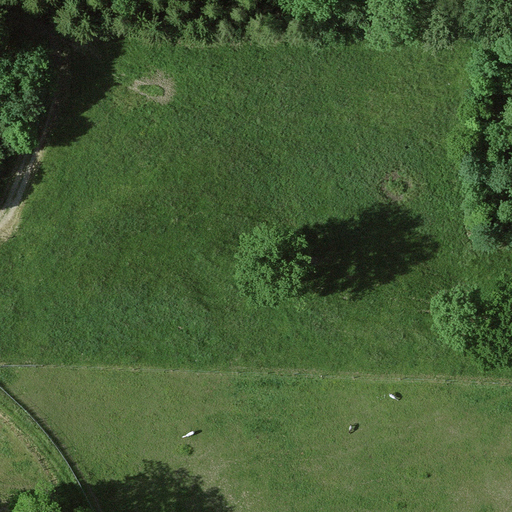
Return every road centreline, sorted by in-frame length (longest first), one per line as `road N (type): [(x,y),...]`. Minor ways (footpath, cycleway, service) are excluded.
road 1 (track): [(0,12),(42,29),(56,55),(18,187),(0,218)]
road 2 (track): [(83,511),(51,453),(0,398)]
